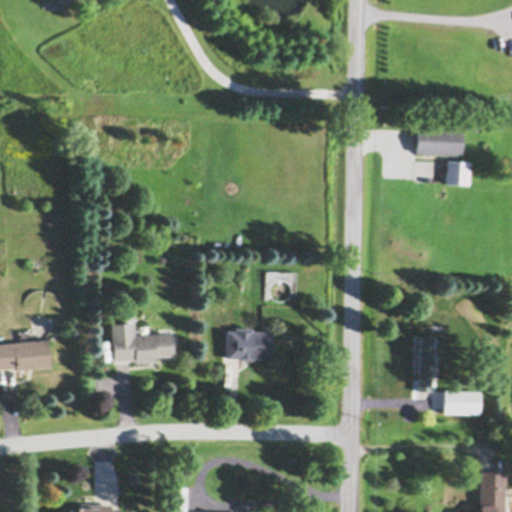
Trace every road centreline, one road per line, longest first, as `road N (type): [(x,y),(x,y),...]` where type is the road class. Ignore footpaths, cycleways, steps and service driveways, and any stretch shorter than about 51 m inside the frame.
road 1 (residential): [(358,0),(350,511)]
road 2 (residential): [(351,435),(194,432),(0,448)]
